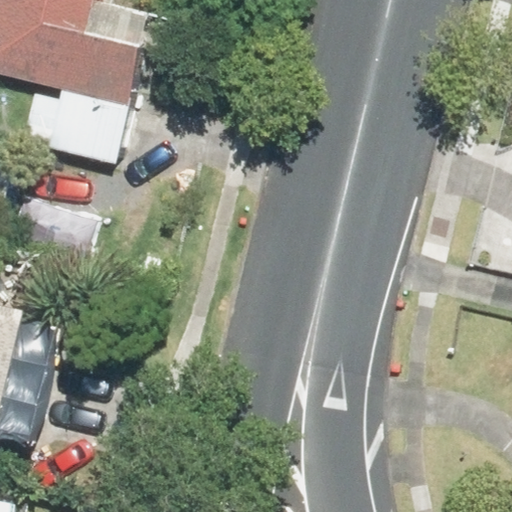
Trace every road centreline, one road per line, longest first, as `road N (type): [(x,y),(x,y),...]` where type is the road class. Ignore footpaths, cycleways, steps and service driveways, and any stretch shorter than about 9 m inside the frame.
road 1 (tertiary): [(384,0),(324,280)]
road 2 (tertiary): [(252,511),(257,475),(324,280)]
road 3 (tertiary): [(324,280),(321,393),(337,511)]
